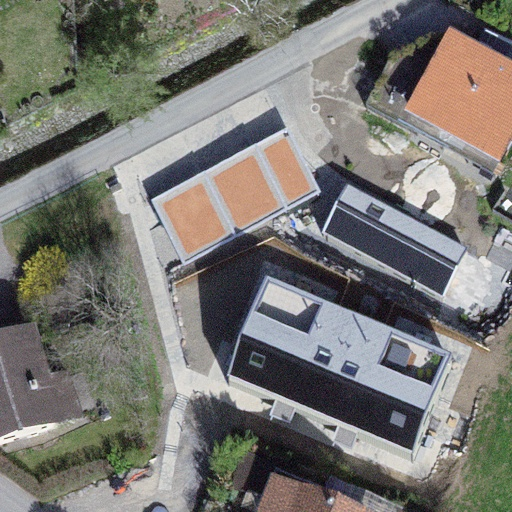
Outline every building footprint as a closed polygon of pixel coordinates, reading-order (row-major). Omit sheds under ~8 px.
[(494,178),(500,167),(412,119),(451,47),(442,42),(390,69),(367,111),(494,178)] [(511,79),(451,47),(412,119),(500,167),(511,144),(511,79)] [(65,379),(46,386),(31,341),(0,350),(0,445),(59,429),(58,426),(77,418),(65,379)] [(324,511),(337,511),(341,503),(277,477),(262,511),(293,511),(298,501),(324,511)] [(324,511),(298,501),(293,511),(324,511)]
